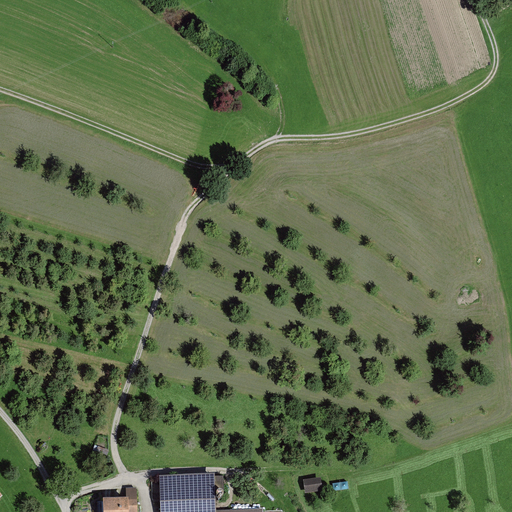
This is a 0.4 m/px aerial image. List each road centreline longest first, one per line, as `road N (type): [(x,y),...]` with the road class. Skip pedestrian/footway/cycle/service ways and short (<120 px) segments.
road 1 (track): [(0,89),(195,165),(226,165),(274,139),(348,135),(479,87),(496,65),(479,0)]
road 2 (track): [(241,159),(187,212),(122,399),(113,438),(131,477)]
road 3 (track): [(131,477),(77,492),(62,507),(0,411)]
road 4 (track): [(228,471),(348,469),(389,458)]
